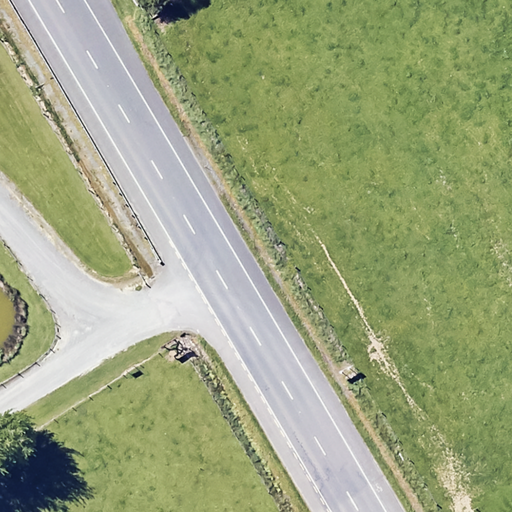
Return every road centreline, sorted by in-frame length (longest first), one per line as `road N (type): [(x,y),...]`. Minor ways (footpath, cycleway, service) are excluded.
road 1 (trunk): [(55,0),(358,511)]
road 2 (track): [(217,273),(0,407)]
road 3 (track): [(0,207),(39,256),(115,306)]
